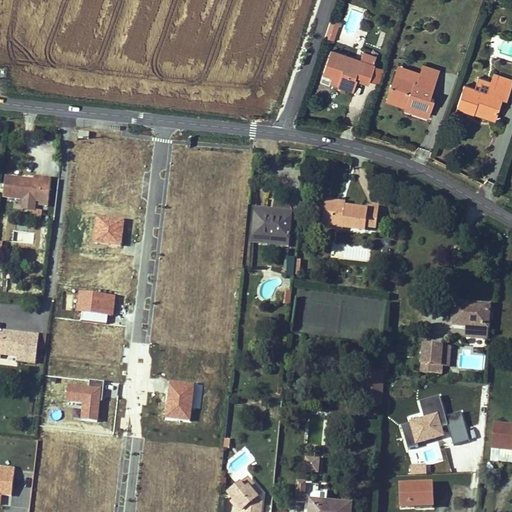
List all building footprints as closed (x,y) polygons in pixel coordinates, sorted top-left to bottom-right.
[(329,25),(338,27),(339,25),(340,21),(331,19),(329,25)] [(329,25),(325,38),(333,40),(338,27),(329,25)] [(354,90),(358,79),(356,78),(357,75),(370,79),(375,66),(375,65),(374,65),(377,56),(363,52),(360,60),(331,50),(323,73),(333,76),(330,82),(354,90)] [(392,84),(395,85),(398,76),(417,83),(420,73),(398,65),(392,84)] [(424,65),(421,73),(436,78),(439,70),(424,65)] [(375,66),(370,79),(379,82),(384,69),(375,66)] [(430,97),(436,78),(421,73),(420,73),(417,83),(398,76),(395,85),(392,84),(389,94),(412,102),(410,110),(429,116),(434,98),(430,97)] [(480,111),(497,116),(503,98),(507,100),(511,88),(496,83),(499,75),(493,74),(491,82),(478,77),(474,88),(465,85),(457,106),(475,112),(476,107),(480,109),(480,111)] [(511,79),(499,75),(496,83),(511,88),(511,84),(511,79)] [(389,94),(387,99),(406,106),(406,108),(410,110),(412,102),(389,94)] [(476,107),(475,112),(496,119),(497,116),(480,111),(480,109),(476,107)] [(495,141),(496,154),(503,153),(502,141),(495,141)] [(486,177),(495,180),(501,158),(491,156),(486,177)] [(41,202),(42,191),(50,192),(52,179),(34,177),(34,181),(25,179),(25,182),(22,182),(23,179),(5,177),(3,197),(41,202)] [(376,228),(379,208),(368,207),(367,210),(345,208),(340,207),(341,203),(325,201),(323,221),(343,224),(342,227),(365,230),(366,227),(376,228)] [(292,217),(293,212),(255,208),(255,214),(292,217)] [(290,241),(292,217),(255,214),(253,237),(290,241)] [(342,227),(343,224),(323,221),(322,228),(342,231),(342,227)] [(289,247),(290,241),(253,237),(252,243),(289,247)] [(34,254),(44,255),(46,240),(36,238),(34,254)] [(293,277),(295,260),(288,259),(286,276),(293,277)] [(487,339),(490,306),(454,303),(452,326),(467,327),(467,332),(472,332),(472,337),(487,339)] [(36,363),(39,336),(18,334),(18,336),(15,336),(15,333),(3,332),(3,335),(0,334),(0,358),(1,359),(2,353),(19,355),(18,361),(36,363)] [(441,365),(442,347),(424,345),(422,373),(442,374),(443,365),(441,365)] [(449,366),(451,348),(442,347),(441,365),(443,365),(449,366)] [(383,406),(384,369),(364,368),(362,405),(383,406)] [(422,417),(400,422),(406,447),(445,438),(443,426),(447,425),(452,445),(469,441),(462,411),(445,415),(440,395),(418,400),(422,417)] [(511,426),(494,425),(491,448),(511,450),(511,426)] [(434,447),(422,451),(426,462),(438,457),(434,447)] [(318,472),(319,460),(307,459),(306,471),(318,472)] [(412,475),(427,474),(426,464),(411,464),(412,475)] [(13,483),(15,469),(0,467),(0,499),(1,499),(1,495),(12,496),(13,487),(9,487),(10,482),(13,483)] [(262,495),(248,478),(241,484),(245,489),(249,487),(258,498),(262,495)] [(260,511),(262,503),(258,498),(249,487),(245,489),(241,484),(228,494),(233,500),(242,511),(260,511)] [(350,511),(351,505),(325,502),(325,498),(321,497),(322,494),(318,493),(319,485),(298,484),(296,503),(306,504),(310,504),(309,511),(350,511)] [(432,503),(432,485),(401,486),(402,508),(417,507),(417,509),(421,508),(421,504),(432,503)] [(242,511),(233,500),(231,502),(239,511),(242,511)]
